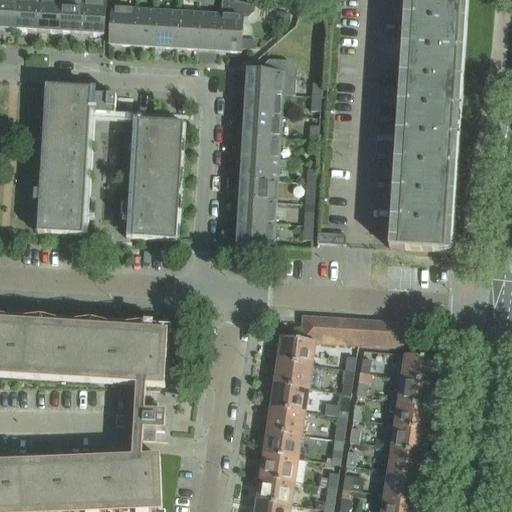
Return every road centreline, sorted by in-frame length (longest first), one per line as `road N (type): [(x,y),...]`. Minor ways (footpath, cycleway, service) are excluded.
road 1 (residential): [(200,292),(214,80),(0,66)]
road 2 (residential): [(241,294),(507,307)]
road 3 (unknown): [(218,451),(83,426),(0,424)]
road 4 (residential): [(209,511),(241,294)]
road 5 (tertiary): [(475,511),(507,307)]
road 6 (residential): [(0,280),(200,292)]
